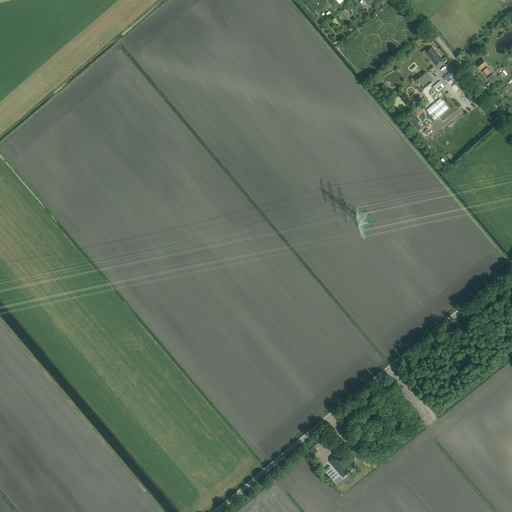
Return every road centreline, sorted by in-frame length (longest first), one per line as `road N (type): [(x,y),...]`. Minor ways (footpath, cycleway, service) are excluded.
road 1 (unclassified): [(216,511),(511,268)]
road 2 (unclassified): [(511,125),(404,0)]
